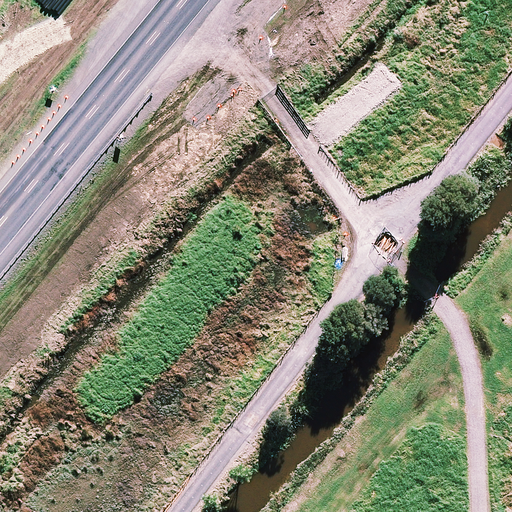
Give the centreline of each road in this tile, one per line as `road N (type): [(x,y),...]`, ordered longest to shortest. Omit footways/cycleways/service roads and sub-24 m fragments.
road 1 (trunk): [(362,0),(0,355)]
road 2 (trunk): [(0,229),(179,0)]
road 3 (trunk): [(288,0),(277,40),(254,74),(221,98),(182,110),(141,109)]
road 4 (trunk): [(141,109),(0,251)]
road 5 (trunk): [(141,109),(103,95),(72,69),(51,34)]
road 6 (track): [(80,0),(0,90)]
